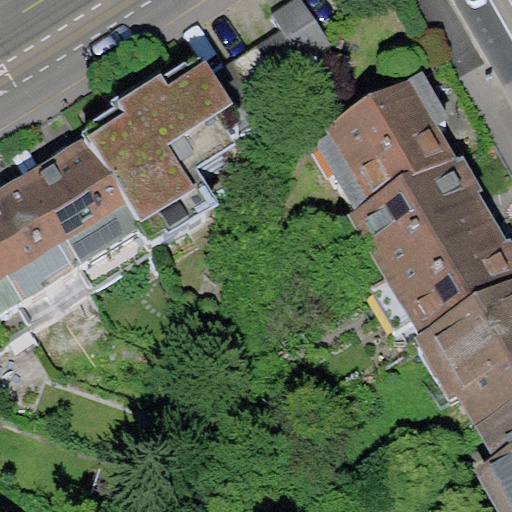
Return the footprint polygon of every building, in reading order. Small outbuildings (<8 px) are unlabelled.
[(272,19),(283,36),(304,69),(329,51),(297,2),(281,13),(272,19)] [(265,47),(256,53),(289,104),(316,87),(304,69),(283,36),(265,47)] [(262,121),(289,104),(256,53),(238,65),(229,70),(262,121)] [(211,82),(202,88),(236,139),(262,121),(229,70),(211,82)] [(236,140),(236,139),(202,88),(199,83),(138,124),(134,117),(125,122),(117,127),(121,133),(84,156),(85,156),(139,246),(147,259),(206,221),(177,175),(223,146),(224,148),(236,140)] [(336,188),(358,225),(451,171),(439,151),(432,139),(445,131),(420,87),(330,140),(329,142),(350,180),(336,188)] [(79,282),(139,246),(85,156),(71,164),(59,172),(48,167),(29,179),(28,191),(25,192),(79,282)] [(353,228),(389,289),(486,233),(479,221),(472,208),(477,204),(459,174),(454,177),(451,171),(358,225),(353,228)] [(57,296),(79,282),(25,192),(11,201),(0,207),(0,286),(19,319),(30,336),(68,313),(57,296)] [(389,289),(425,351),(511,299),(511,264),(506,255),(501,258),(494,246),(486,233),(389,289)] [(0,354),(8,350),(0,336),(0,330),(19,319),(0,286),(0,354)] [(482,440),(511,422),(511,299),(425,351),(418,354),(439,391),(450,385),(482,440)] [(511,511),(511,422),(482,440),(502,475),(483,486),(497,511),(511,511)]
